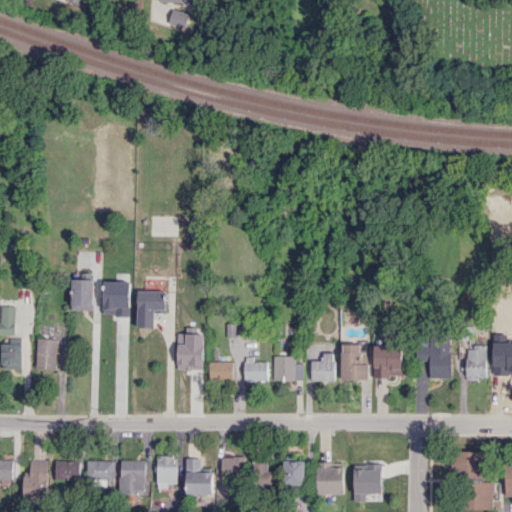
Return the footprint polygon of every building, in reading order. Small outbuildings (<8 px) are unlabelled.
[(183,28),(188,13),(171,9),(167,23),(183,28)] [(93,310),(94,279),(72,278),(71,309),(93,310)] [(166,312),(166,291),(138,290),(138,327),(154,327),(155,312),(166,312)] [(505,309),(505,296),(495,296),(495,309),(505,309)] [(0,334),(15,334),(16,305),(0,305),(0,312),(0,334)] [(128,362),(127,309),(105,309),(106,363),(128,362)] [(203,333),(177,333),(178,369),(203,369),(203,333)] [(450,338),(430,339),(430,345),(415,345),(416,361),(429,360),(430,378),(452,377),(450,338)] [(37,370),(55,371),(57,340),(38,339),(37,370)] [(22,343),(1,344),(2,369),(23,368),(22,343)] [(369,379),(369,352),(360,352),(360,344),(341,344),(341,379),(369,379)] [(402,375),(403,346),(374,345),(373,377),(388,377),(388,375),(402,375)] [(466,378),(486,378),(486,346),(466,345),(466,378)] [(311,380),(334,381),(334,352),(322,352),(322,360),(311,360),(311,380)] [(498,377),(511,377),(511,360),(511,355),(498,354),(498,377)] [(273,379),(303,380),(303,362),(295,362),(295,356),(273,355),(273,379)] [(209,378),(233,379),(233,361),(210,361),(209,378)] [(244,381),(267,381),(268,361),(244,361),(244,381)] [(456,450),(455,476),(482,477),(483,451),(456,450)] [(177,456),(157,456),(157,484),(178,484),(177,456)] [(243,476),(242,456),(221,457),(222,478),(243,476)] [(186,494),(213,493),(212,469),(202,469),(201,457),(186,458),(186,494)] [(251,458),(252,486),(271,485),(270,458),(251,458)] [(0,478),(13,479),(13,459),(0,459),(0,478)] [(49,460),(31,459),(31,475),(24,475),(23,495),(48,496),(49,460)] [(56,459),(56,480),(79,480),(80,460),(56,459)] [(145,460),(121,460),(121,493),(145,493),(145,460)] [(305,460),(284,460),(283,485),(304,485),(305,460)] [(344,493),(343,460),(317,461),(318,494),(344,493)] [(381,491),(380,464),(366,464),(366,478),(375,478),(376,491),(381,491)] [(493,482),(466,481),(465,509),(493,509),(493,482)]
